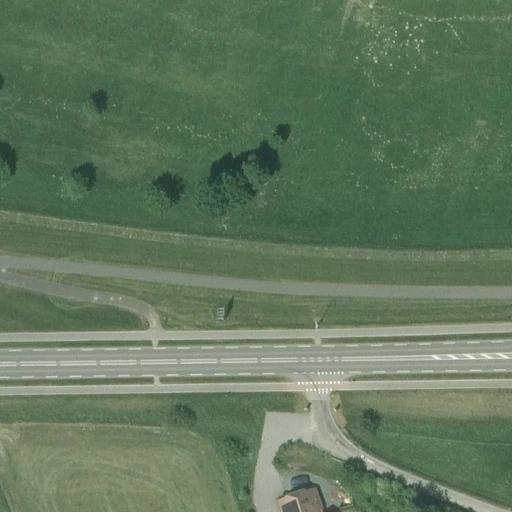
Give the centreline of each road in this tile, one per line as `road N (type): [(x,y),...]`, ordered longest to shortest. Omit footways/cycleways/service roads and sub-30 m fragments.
road 1 (primary): [(0,367),(316,360)]
road 2 (unclassified): [(316,360),(324,433),(340,451),(488,511)]
road 3 (primary): [(316,360),(511,355)]
